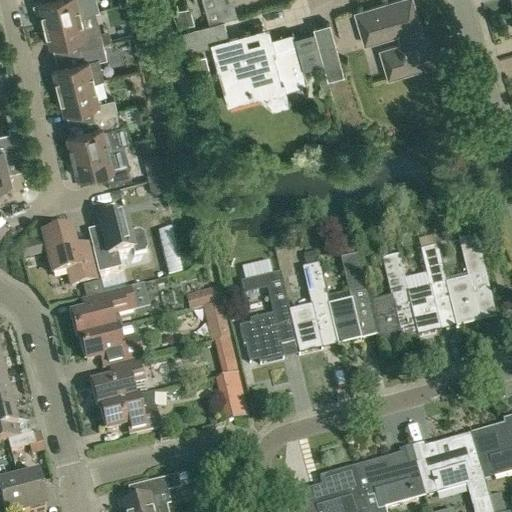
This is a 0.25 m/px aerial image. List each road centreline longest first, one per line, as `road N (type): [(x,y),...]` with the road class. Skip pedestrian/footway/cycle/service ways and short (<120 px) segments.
road 1 (residential): [(263,451),(288,433),(511,370)]
road 2 (residential): [(59,207),(9,0)]
road 3 (residential): [(74,483),(31,321),(0,289)]
road 4 (residential): [(74,483),(232,445),(263,451)]
road 5 (residential): [(511,179),(457,0)]
